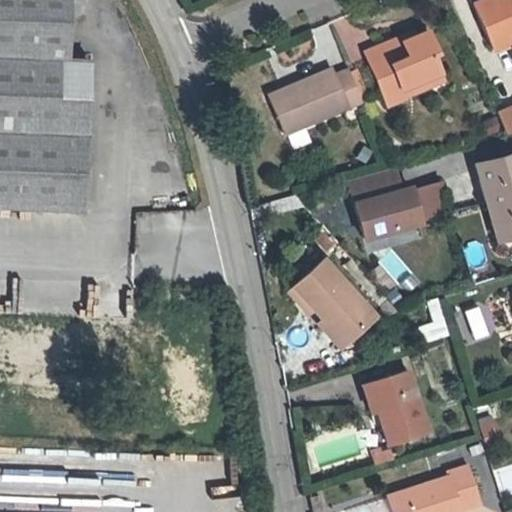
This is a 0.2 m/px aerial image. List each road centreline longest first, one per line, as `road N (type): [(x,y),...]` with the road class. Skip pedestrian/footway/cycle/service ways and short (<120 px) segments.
road 1 (residential): [(171,53),(217,178),(291,511)]
road 2 (residential): [(171,53),(286,0)]
